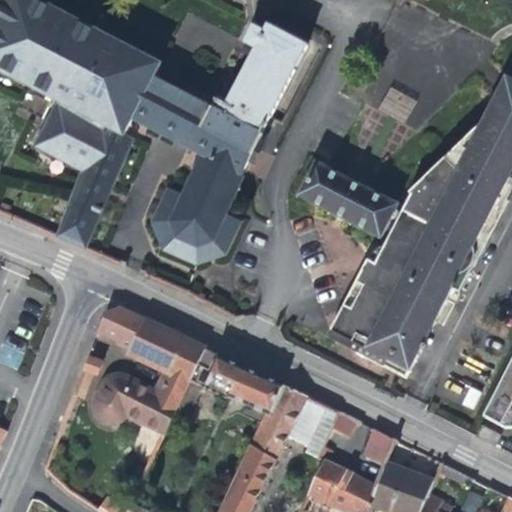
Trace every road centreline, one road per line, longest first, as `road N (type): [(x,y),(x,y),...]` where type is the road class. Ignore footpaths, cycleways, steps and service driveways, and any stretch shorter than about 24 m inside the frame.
road 1 (residential): [(511,481),(97,275)]
road 2 (residential): [(97,275),(0,503)]
